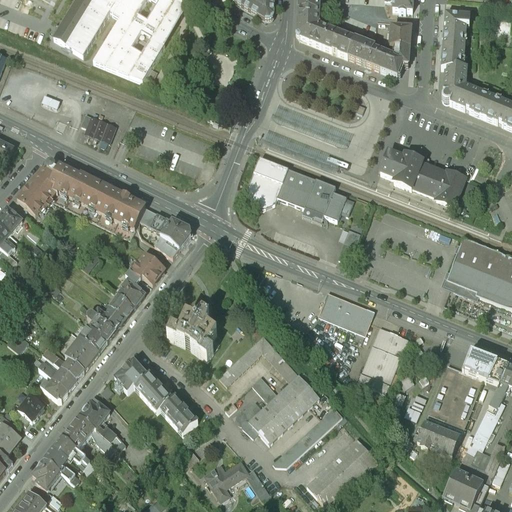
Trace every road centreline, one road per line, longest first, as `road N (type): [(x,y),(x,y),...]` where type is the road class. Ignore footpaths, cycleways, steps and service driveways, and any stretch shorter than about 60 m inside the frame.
road 1 (residential): [(211,227),(0,497)]
road 2 (secondary): [(211,227),(511,351)]
road 3 (residential): [(281,50),(211,227)]
road 4 (secondary): [(50,146),(211,227)]
road 5 (residential): [(281,50),(418,108)]
